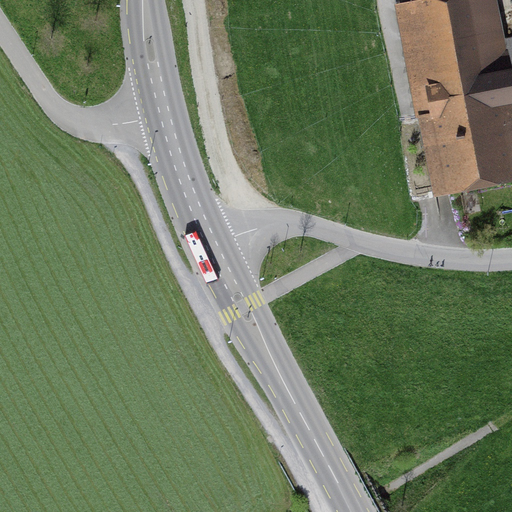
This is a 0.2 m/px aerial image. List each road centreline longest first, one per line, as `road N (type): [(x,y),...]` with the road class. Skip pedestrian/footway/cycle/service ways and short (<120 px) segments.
road 1 (unclassified): [(511,259),(439,259),(304,223),(266,224),(209,245)]
road 2 (unclassified): [(209,245),(350,511)]
road 3 (unclassified): [(0,28),(61,112),(119,124),(164,117)]
road 4 (track): [(353,511),(493,425)]
road 5 (unclassified): [(164,117),(209,245)]
